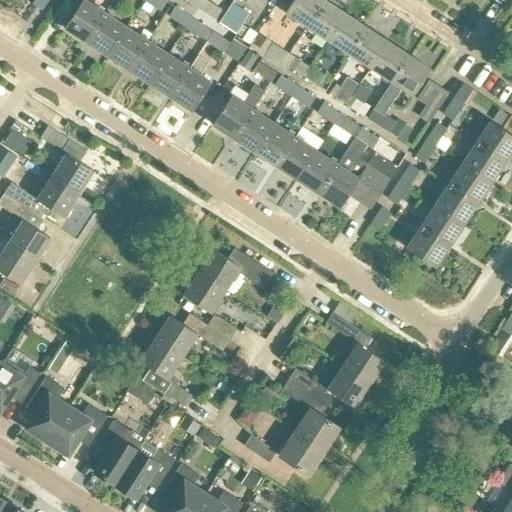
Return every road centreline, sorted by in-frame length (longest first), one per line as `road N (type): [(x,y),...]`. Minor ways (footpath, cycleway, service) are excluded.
road 1 (residential): [(325,258),(34,67)]
road 2 (residential): [(219,423),(325,258)]
road 3 (unclassified): [(386,511),(453,339)]
road 4 (residential): [(453,339),(325,258)]
road 5 (residential): [(511,75),(392,0)]
